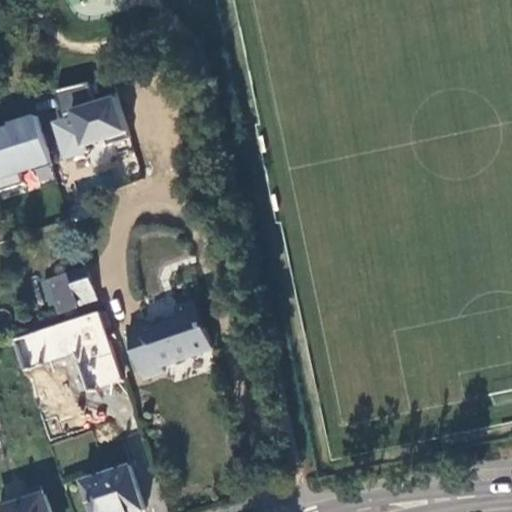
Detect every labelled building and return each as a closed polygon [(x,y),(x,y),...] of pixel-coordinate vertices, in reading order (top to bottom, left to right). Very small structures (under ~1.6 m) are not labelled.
[(59,119),(50,121),(59,155),(129,137),(117,93),(92,99),(87,82),(52,91),(59,119)] [(35,114),(0,124),(0,189),(19,184),(17,179),(52,168),(35,114)] [(88,273),(50,285),(60,314),(98,301),(88,273)] [(211,349),(196,299),(178,304),(182,316),(149,326),(147,320),(130,326),(145,380),(164,374),(161,365),(211,349)] [(65,358),(74,392),(119,380),(101,312),(13,335),(22,369),(65,358)] [(143,511),(132,472),(87,486),(95,511),(143,511)] [(49,511),(45,498),(0,511),(49,511)]
